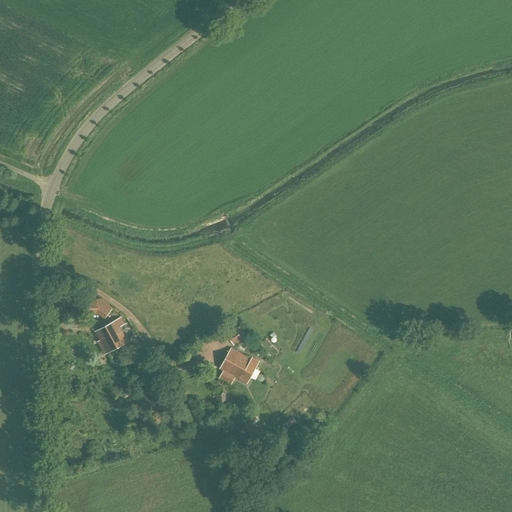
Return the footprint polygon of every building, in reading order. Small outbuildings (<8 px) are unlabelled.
[(96,313),(104,319),(113,308),(101,298),(95,298),(95,294),(86,295),(86,313),(96,313)] [(121,317),(95,331),(107,353),(127,342),(119,327),(124,324),(121,317)] [(239,326),(227,334),(234,346),(247,337),(239,326)] [(220,368),(247,383),(259,362),(252,358),(251,360),(231,348),(220,368)] [(233,384),(236,379),(224,371),(221,377),(233,384)] [(147,396),(150,401),(161,395),(159,390),(147,396)] [(170,395),(165,397),(169,406),(173,404),(170,395)] [(233,423),(247,445),(261,437),(246,414),(233,423)]
